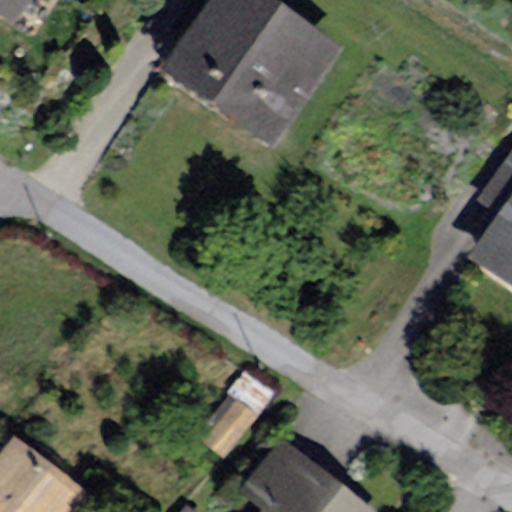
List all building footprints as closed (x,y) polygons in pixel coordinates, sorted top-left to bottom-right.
[(65,0),(0,0),(0,21),(38,45),(65,0)] [(347,54),(269,0),(227,0),(172,78),(278,152),(347,54)] [(511,158),(480,208),(505,224),(476,269),(511,292),(511,158)] [(97,511),(104,504),(21,437),(0,462),(0,511),(97,511)] [(376,511),(289,444),(247,497),(265,511),(376,511)]
